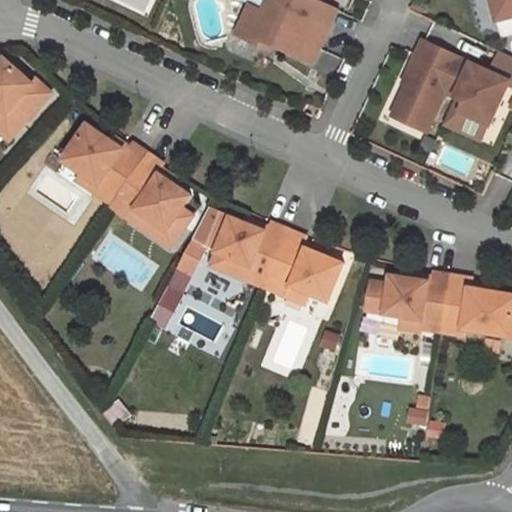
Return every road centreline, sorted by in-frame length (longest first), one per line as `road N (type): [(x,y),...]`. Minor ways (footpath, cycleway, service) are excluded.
road 1 (residential): [(20,21),(319,158)]
road 2 (unclassified): [(0,319),(141,511)]
road 3 (residential): [(319,158),(511,240)]
road 4 (residential): [(319,158),(393,0)]
